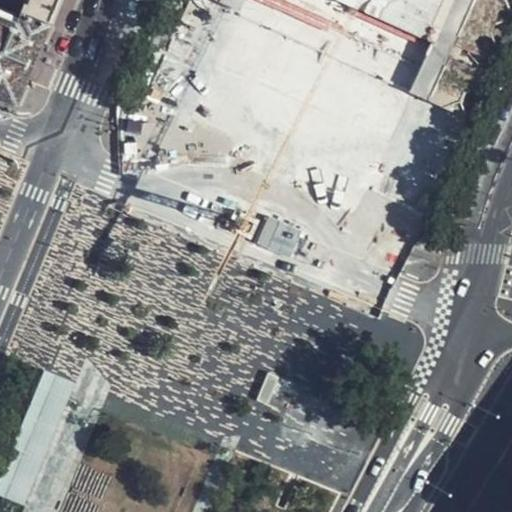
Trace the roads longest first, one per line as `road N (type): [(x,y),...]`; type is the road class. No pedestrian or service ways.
road 1 (primary): [(259,511),(492,0)]
road 2 (primary): [(51,151),(455,321)]
road 3 (primary): [(351,511),(455,321)]
road 4 (primary): [(377,511),(429,413),(455,321)]
road 5 (primary): [(455,321),(511,153)]
road 6 (primary): [(111,0),(51,151)]
road 7 (primary): [(51,151),(0,280)]
road 8 (primary): [(436,448),(490,353),(511,340)]
